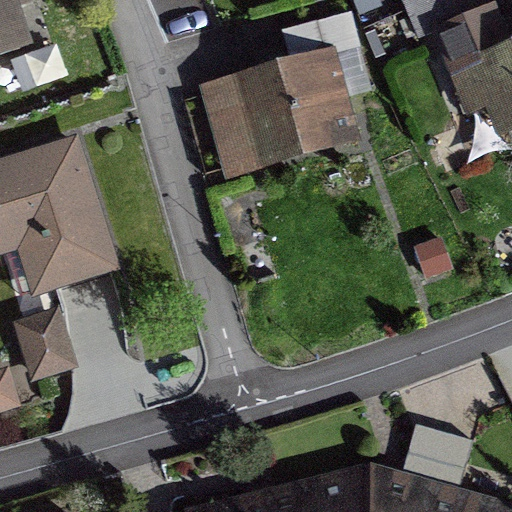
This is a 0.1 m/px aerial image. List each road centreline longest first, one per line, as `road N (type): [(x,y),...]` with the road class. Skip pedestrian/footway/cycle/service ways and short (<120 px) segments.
road 1 (residential): [(123,0),(147,55),(245,423)]
road 2 (residential): [(245,423),(511,330)]
road 3 (residential): [(0,487),(245,423)]
